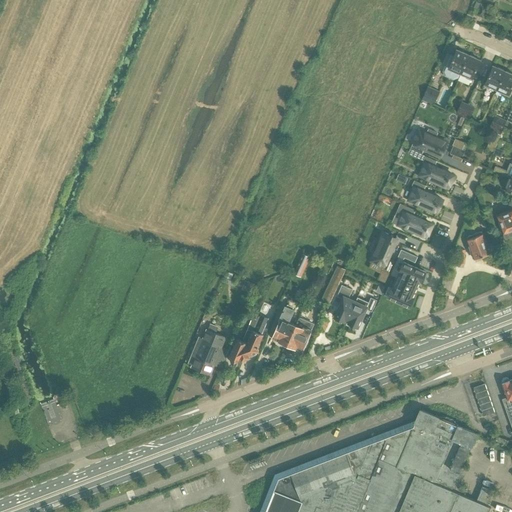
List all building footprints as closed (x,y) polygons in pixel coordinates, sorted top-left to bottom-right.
[(473,10),(478,12),(477,15),(483,17),(487,8),(476,3),(473,10)] [(454,57),(451,55),(443,74),(455,79),(456,77),(458,78),(459,75),(460,75),(469,55),(457,50),(454,57)] [(469,55),(460,75),(471,80),(480,60),(469,55)] [(493,66),(484,85),(497,90),(505,71),(493,66)] [(497,90),(508,96),(508,97),(510,97),(511,92),(511,74),(505,71),(497,90)] [(440,91),(427,86),(423,98),(435,103),(440,91)] [(464,114),(468,104),(462,101),(458,111),(464,114)] [(468,104),(464,114),(471,116),(475,107),(468,104)] [(490,126),(501,131),(506,120),(495,115),(490,126)] [(417,129),(412,141),(443,153),(447,141),(417,129)] [(455,146),(453,146),(450,153),(462,158),(465,150),(464,150),(466,146),(456,142),(455,146)] [(504,151),(495,147),(493,154),(501,158),(504,151)] [(426,165),(419,177),(450,191),(458,177),(426,165)] [(496,166),(494,171),(505,175),(507,171),(496,166)] [(495,185),(485,181),(482,188),(492,192),(495,185)] [(416,184),(410,197),(441,211),(448,198),(416,184)] [(511,236),(511,208),(496,215),(505,240),(511,236)] [(405,209),(398,226),(426,236),(433,220),(405,209)] [(486,244),(482,231),(466,237),(474,258),(481,255),(482,256),(484,255),(486,256),(488,255),(488,253),(490,253),(490,251),(493,250),(493,249),(491,243),(490,243),(486,244)] [(383,232),(372,261),(386,266),(397,238),(383,232)] [(401,249),(398,257),(403,259),(404,258),(415,262),(418,257),(401,249)] [(294,273),(300,276),(310,256),(303,253),(294,273)] [(392,287),(388,297),(397,301),(396,303),(406,307),(407,305),(410,307),(414,297),(413,296),(415,291),(418,286),(417,286),(420,281),(421,281),(425,271),(403,262),(399,272),(400,272),(393,287),(392,287)] [(328,298),(331,291),(335,293),(346,268),(338,264),(323,296),(328,298)] [(342,298),(334,317),(344,321),(345,319),(347,320),(355,301),(348,298),(352,289),(342,284),(337,296),(342,298)] [(355,301),(347,320),(349,321),(348,323),(350,323),(349,325),(355,328),(356,326),(358,327),(366,309),(372,311),(377,300),(371,297),(369,302),(357,297),(355,301)] [(279,318),(280,318),(272,338),(286,344),(295,324),(288,321),(294,309),(285,305),(279,318)] [(307,319),(306,320),(298,317),(295,324),(286,344),(302,350),(314,322),(307,319)] [(229,356),(232,361),(236,362),(245,358),(243,352),(256,319),(252,318),(243,341),(237,338),(229,356)] [(261,321),(256,319),(243,352),(245,358),(255,354),(257,351),(258,350),(257,347),(262,334),(257,331),(261,321)] [(208,329),(204,339),(199,337),(188,363),(193,365),(192,366),(211,374),(217,359),(223,362),(229,350),(222,347),(226,337),(208,329)] [(507,399),(503,401),(511,427),(511,380),(510,381),(509,378),(506,377),(503,379),(502,381),(502,383),(507,399)] [(474,386),(484,415),(495,411),(485,382),(474,386)] [(488,511),(491,506),(487,505),(493,490),(483,486),(476,500),(464,495),(466,489),(454,484),(476,432),(458,425),(459,424),(457,424),(453,419),(447,416),(440,417),(438,416),(420,409),(413,426),(346,452),(345,449),(289,471),(293,480),(281,493),(275,491),(276,490),(274,489),(264,511),(488,511)] [(493,434),(490,440),(506,446),(508,440),(493,434)]
